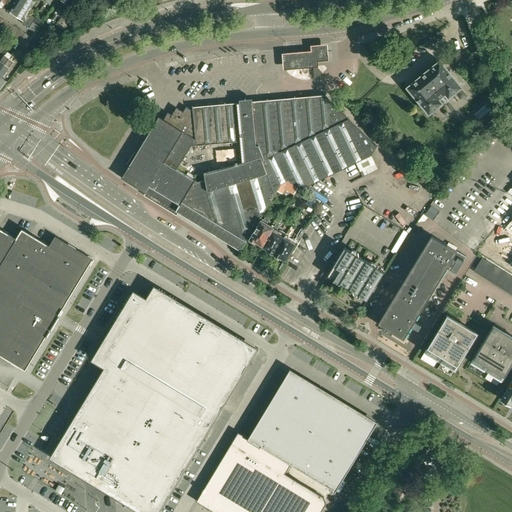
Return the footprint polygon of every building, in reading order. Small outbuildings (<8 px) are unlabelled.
[(35,1),(33,0),(17,0),(17,2),(10,11),(23,20),(35,1)] [(58,9),(54,13),(55,14),(58,16),(62,12),(62,11),(70,0),(63,0),(57,8),(58,9)] [(34,20),(33,22),(29,27),(29,28),(36,32),(41,25),(44,21),(36,16),(34,20)] [(64,30),(70,22),(62,16),(56,24),(64,30)] [(29,27),(33,22),(26,17),(23,22),(29,27)] [(0,29),(3,31),(9,22),(3,18),(0,23),(0,29)] [(15,26),(9,22),(3,31),(9,35),(15,26)] [(14,39),(21,30),(15,26),(9,35),(14,39)] [(27,34),(21,30),(14,39),(20,43),(27,34)] [(32,37),(39,42),(42,37),(36,33),(32,37)] [(32,38),(27,34),(20,43),(26,47),(32,38)] [(292,57),(282,57),(283,69),(313,67),(313,62),(324,61),(323,48),(292,50),(292,57)] [(0,70),(9,58),(4,55),(0,61),(0,70)] [(0,88),(6,80),(5,80),(2,77),(13,61),(9,58),(0,70),(0,88)] [(442,103),(453,93),(455,92),(460,99),(466,94),(461,87),(462,86),(440,60),(407,87),(429,113),(442,103)] [(314,67),(315,77),(317,76),(320,74),(323,72),(318,66),(314,67)] [(324,94),(192,106),(192,110),(186,106),(182,111),(176,107),(171,115),(167,112),(163,119),(159,116),(121,177),(146,193),(146,192),(150,186),(180,204),(175,211),(240,251),(242,247),(252,230),(276,191),(280,185),(287,181),(298,187),(301,189),(313,183),(315,187),(326,183),(323,178),(371,154),(377,145),(324,94)] [(473,115),(479,122),(493,112),(486,104),(473,115)] [(282,194),(285,189),(294,195),(298,187),(287,181),(280,185),(276,191),(282,194)] [(254,243),(255,241),(262,245),(273,227),(266,223),(267,222),(267,221),(270,216),(267,214),(263,220),(262,219),(249,240),(254,243)] [(262,247),(274,254),(286,233),(279,230),(279,231),(277,229),(283,219),(280,217),(276,223),(277,223),(262,247)] [(0,264),(16,238),(0,227),(0,264)] [(50,245),(22,229),(16,238),(0,264),(0,349),(26,308),(16,301),(50,245)] [(301,229),(294,240),(292,239),(293,237),(286,233),(274,254),(281,258),(285,260),(296,242),(298,243),(302,238),(301,237),(304,231),(301,229)] [(432,235),(378,323),(383,326),(383,327),(391,333),(392,332),(404,339),(412,326),(418,330),(422,325),(415,321),(448,267),(457,272),(466,257),(432,235)] [(93,259),(66,243),(55,236),(50,245),(16,301),(26,308),(0,349),(0,355),(25,371),(93,259)] [(383,271),(345,248),(328,275),(367,298),(373,288),(374,288),(376,284),(375,284),(383,271)] [(473,271),(479,275),(487,261),(482,258),(474,271),(473,271)] [(487,261),(479,275),(484,278),(493,264),(487,261)] [(493,264),(484,278),(490,281),(498,268),(493,264)] [(495,285),(503,271),(498,268),(490,281),(495,285)] [(500,288),(509,274),(503,271),(495,285),(500,288)] [(500,288),(506,291),(511,280),(511,276),(509,274),(500,288)] [(155,511),(254,349),(155,289),(147,302),(134,294),(110,333),(123,341),(53,456),(58,459),(57,459),(61,462),(62,461),(79,472),(78,472),(83,475),(84,475),(94,481),(94,482),(98,484),(119,496),(145,511),(155,511)] [(477,333),(465,326),(459,322),(447,314),(424,351),(438,359),(440,355),(444,357),(441,361),(454,369),(477,333)] [(511,336),(493,325),(471,362),(484,370),(487,365),(490,367),(488,372),(501,380),(511,361),(511,336)] [(250,439),(261,446),(287,461),(333,489),(334,490),(341,478),(375,422),(332,396),(330,400),(321,394),(323,391),(312,384),(291,371),(250,439)] [(511,381),(501,399),(511,405),(511,402),(511,381)] [(232,456),(207,497),(219,504),(214,511),(215,511),(320,511),(326,503),(324,496),(281,471),(287,461),(261,446),(250,439),(238,432),(226,452),(232,456)]
